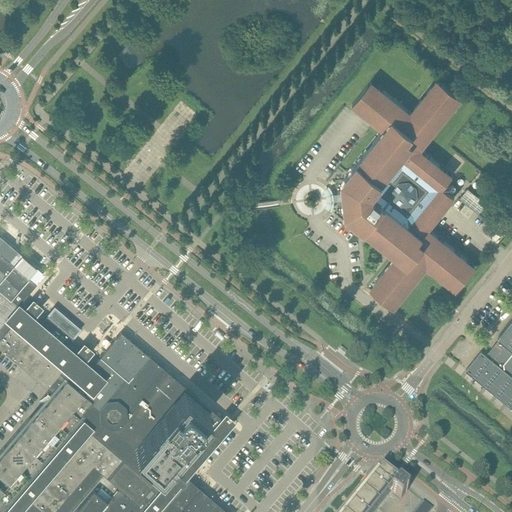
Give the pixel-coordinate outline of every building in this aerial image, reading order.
[(385,129),(343,180),(344,189),(344,193),(345,201),(345,205),(346,214),(368,231),(370,233),(389,248),(398,256),(396,259),(395,258),(373,285),(374,286),(371,289),(392,307),(393,306),(395,304),(396,302),(396,303),(421,272),(427,266),(430,268),(443,279),(445,281),(452,286),(453,286),(457,288),(472,270),(475,266),(466,259),(432,232),(431,233),(427,229),(433,222),(450,201),(454,196),(446,189),(453,189),(456,185),(453,182),(446,183),(452,175),(451,175),(419,148),(422,144),(423,144),(450,111),(452,108),(458,101),(457,101),(460,97),(438,79),(432,88),(431,87),(413,109),(414,110),(412,113),(383,90),(382,91),(370,81),(352,104),(361,111),(363,112),(378,125),(379,124),(385,129)] [(460,198),(479,213),(484,206),(485,206),(486,204),(483,202),(483,201),(467,189),(460,198)] [(492,218),(496,221),(501,215),(498,212),(492,218)] [(505,219),(501,215),(496,221),(500,225),(505,219)] [(500,225),(504,228),(509,222),(505,219),(500,225)] [(490,238),(498,244),(508,231),(504,228),(500,225),(490,238)] [(0,325),(19,303),(45,273),(0,235),(0,325)] [(65,347),(39,325),(41,322),(29,312),(19,303),(0,325),(0,337),(12,324),(22,332),(33,342),(33,344),(48,357),(50,356),(60,365),(60,367),(69,376),(74,380),(77,380),(93,393),(79,408),(80,415),(83,417),(83,420),(72,433),(69,433),(63,441),(63,444),(60,447),(57,448),(50,455),(51,458),(47,462),(44,462),(44,463),(44,465),(43,467),(41,467),(36,473),(36,475),(35,476),(32,477),(29,480),(7,506),(7,509),(4,511),(156,511),(157,511),(159,511),(173,496),(179,488),(179,485),(183,480),(182,479),(179,477),(175,473),(174,473),(169,479),(166,479),(145,461),(126,445),(108,428),(98,420),(97,407),(105,398),(115,386),(94,368),(92,370),(90,367),(92,366),(81,356),(67,345),(65,347)] [(41,322),(39,325),(65,347),(67,345),(81,329),(54,306),(41,322)] [(511,407),(511,318),(498,336),(500,337),(486,355),(481,351),(466,370),(511,407)] [(0,347),(5,352),(22,332),(12,324),(0,337),(0,347)] [(207,406),(199,398),(186,387),(161,366),(149,356),(135,344),(121,331),(92,366),(90,367),(92,370),(94,368),(115,386),(105,398),(97,407),(98,420),(108,428),(126,445),(145,461),(166,479),(169,479),(174,473),(175,473),(176,473),(208,435),(222,419),(207,406)] [(17,362),(33,344),(33,342),(22,332),(5,352),(17,362)] [(17,362),(32,375),(48,357),(33,344),(17,362)] [(48,357),(32,375),(44,386),(60,367),(60,365),(50,356),(48,357)] [(60,367),(44,386),(54,394),(69,376),(60,367)] [(69,376),(54,394),(34,416),(63,441),(69,433),(72,433),(83,420),(83,417),(80,415),(79,408),(93,393),(77,380),(74,380),(69,376)] [(63,444),(63,441),(34,416),(32,419),(29,417),(13,436),(44,463),(44,462),(47,462),(51,458),(50,455),(57,448),(60,447),(63,444)] [(0,451),(0,455),(1,456),(29,480),(32,477),(35,476),(36,475),(36,473),(41,467),(43,467),(44,465),(44,463),(13,436),(0,451)] [(0,456),(0,500),(7,506),(29,480),(1,456),(0,456)] [(379,468),(343,511),(370,511),(391,487),(402,496),(407,488),(399,482),(399,483),(379,468)] [(179,485),(179,488),(173,496),(186,507),(182,511),(227,511),(185,475),(182,479),(183,480),(179,485)] [(160,511),(182,511),(186,507),(173,496),(159,511),(160,511)] [(423,501),(419,506),(426,511),(429,511),(432,508),(423,501)]
